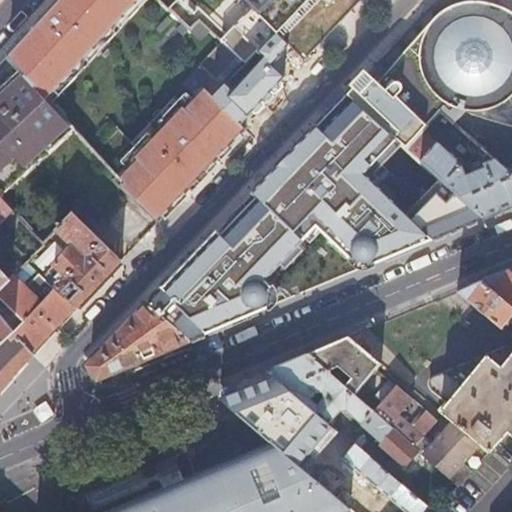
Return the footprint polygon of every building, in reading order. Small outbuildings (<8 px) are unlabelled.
[(6,58),(54,109),(148,0),(59,0),(52,8),(39,22),(29,34),(18,46),(6,58)] [(244,0),(276,31),(283,39),(320,0),(244,0)] [(511,0),(474,0),(474,4),(464,5),(456,8),(447,13),(440,18),(433,26),(427,36),(424,44),(422,54),(387,91),(381,86),(367,73),(347,95),(351,99),(370,116),(406,148),(422,131),(440,111),(454,124),(467,110),(490,116),(511,123),(511,0)] [(249,58),(281,90),(307,63),(283,39),(276,31),(249,58)] [(54,109),(6,58),(0,64),(0,188),(70,125),(54,109)] [(212,95),(245,129),(276,96),(281,90),(249,58),(245,62),(212,95)] [(219,229),(149,303),(164,320),(166,319),(189,340),(274,304),(277,301),(278,297),(278,294),(277,289),(275,286),(266,278),(321,221),(331,229),(327,232),(360,264),(367,265),(483,217),(443,182),(411,216),(365,174),(395,138),(347,95),(255,192),(258,196),(242,214),(236,219),(223,233),(219,229)] [(238,136),(245,129),(212,95),(198,108),(231,144),(238,136)] [(197,179),(231,144),(198,108),(192,114),(182,104),(138,148),(113,122),(89,146),(123,183),(121,185),(130,194),(158,220),(197,179)] [(508,206),(511,204),(511,175),(506,169),(497,162),(497,161),(486,165),(488,168),(474,174),(468,176),(463,165),(438,144),(422,131),(406,148),(415,157),(443,182),(483,217),(508,206)] [(472,169),(474,174),(488,168),(486,165),(485,163),(480,161),(474,164),(472,169)] [(0,196),(0,223),(14,211),(0,196)] [(242,214),(238,210),(232,216),(236,219),(242,214)] [(96,286),(120,260),(73,213),(52,234),(56,239),(60,235),(72,246),(43,276),(51,283),(75,308),(96,286)] [(0,342),(10,332),(11,333),(23,321),(8,305),(0,313),(0,289),(10,280),(0,269),(0,342)] [(511,271),(509,270),(496,275),(483,281),(511,304),(511,271)] [(30,355),(75,308),(51,283),(36,298),(14,276),(10,280),(0,289),(0,295),(8,305),(23,321),(11,333),(30,355)] [(511,304),(483,281),(472,285),(460,290),(504,327),(509,321),(511,322),(511,304)] [(164,320),(149,303),(124,329),(90,365),(99,378),(149,357),(189,340),(171,323),(166,319),(164,320)] [(0,389),(13,375),(30,355),(11,333),(10,332),(0,342),(0,389)] [(357,345),(348,337),(328,346),(308,354),(355,394),(380,364),(357,345)] [(511,344),(432,377),(431,378),(430,379),(429,379),(429,381),(428,382),(428,383),(428,384),(428,386),(428,387),(429,388),(430,389),(431,390),(445,401),(437,411),(451,423),(452,423),(488,453),(507,432),(511,436),(511,344)] [(355,394),(308,354),(307,355),(289,362),(269,371),(329,423),(340,412),(345,411),(381,442),(393,428),(374,410),(355,394)] [(422,511),(427,506),(329,423),(269,371),(241,382),(213,394),(231,409),(242,418),(241,419),(271,445),(310,477),(316,469),(281,440),(290,429),(266,409),(273,401),(405,511),(422,511)] [(412,399),(396,385),(374,410),(393,428),(424,457),(458,486),(472,470),(463,463),(476,449),(484,457),(488,453),(452,423),(451,423),(432,445),(422,437),(438,420),(425,409),(410,425),(398,415),(412,399)] [(105,441),(103,437),(88,443),(91,451),(107,445),(105,441)] [(342,511),(348,510),(310,477),(271,445),(185,482),(166,490),(113,511),(342,511)] [(166,490),(185,482),(181,473),(180,473),(162,480),(166,490)]
